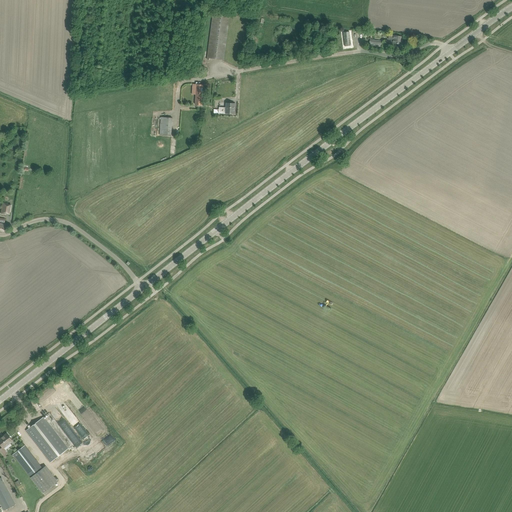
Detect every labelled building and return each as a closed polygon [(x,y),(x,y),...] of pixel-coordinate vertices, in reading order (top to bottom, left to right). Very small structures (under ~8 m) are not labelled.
[(213,11),(208,53),(207,58),(224,60),(230,13),(213,11)] [(351,46),(349,32),(349,33),(343,33),(343,32),(343,33),(345,47),(345,46),(351,45),(351,46)] [(391,40),(391,43),(398,44),(398,45),(402,46),(402,40),(401,40),(401,37),(389,35),(388,39),(391,40)] [(203,95),(204,85),(200,84),(200,83),(196,82),(196,84),(195,84),(195,87),(196,87),(195,104),(202,105),(203,95)] [(226,114),(229,114),(234,114),(235,103),(226,103),(226,110),(223,110),(223,109),(219,109),(219,113),(226,113),(226,114)] [(159,135),(170,137),(172,118),(161,117),(159,135)] [(3,202),(1,213),(1,214),(6,214),(6,213),(9,214),(11,205),(8,204),(8,203),(3,202)] [(44,417),(26,430),(29,434),(51,462),(69,449),(47,421),(44,417)] [(2,437),(0,438),(0,443),(3,447),(0,449),(0,450),(3,454),(6,452),(4,448),(13,441),(7,433),(4,436),(4,437),(2,438),(2,437)] [(46,466),(42,468),(25,445),(13,454),(30,478),(42,494),(58,481),(46,466)] [(0,477),(0,503),(4,510),(15,504),(1,477),(0,477)]
